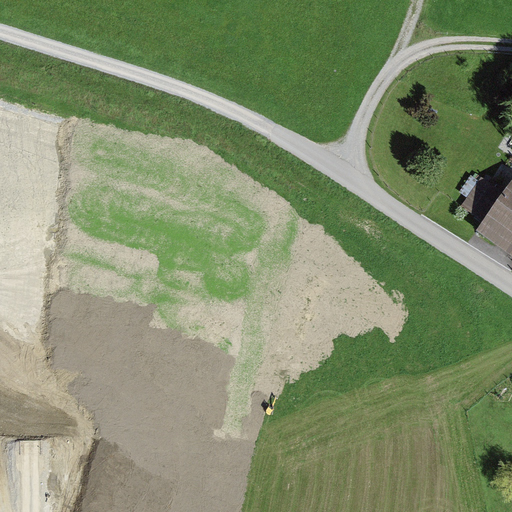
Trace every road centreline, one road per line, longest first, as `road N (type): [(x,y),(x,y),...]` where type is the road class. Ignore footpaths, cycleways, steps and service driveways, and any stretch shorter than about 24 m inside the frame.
road 1 (track): [(0,31),(233,109),(344,172),(511,288)]
road 2 (track): [(344,172),(397,64),(434,46),(511,47)]
